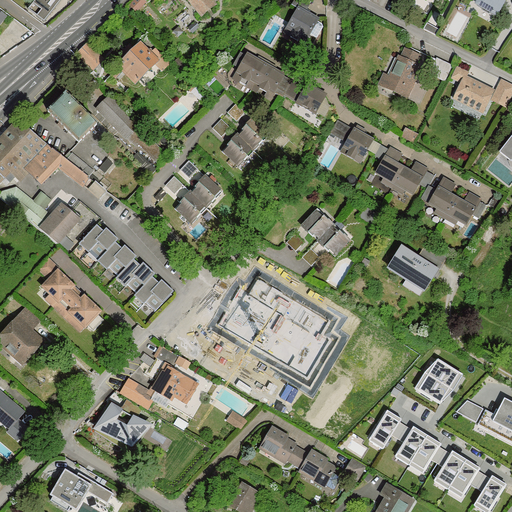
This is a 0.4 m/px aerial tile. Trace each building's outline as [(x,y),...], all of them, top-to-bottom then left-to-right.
[(44,23),(62,0),(37,0),(29,11),(44,23)] [(190,0),(191,1),(189,2),(202,18),(217,7),(211,0),(190,0)] [(296,0),(293,7),(298,11),(285,34),(306,46),(320,22),(305,13),(309,5),(300,0),(296,0)] [(510,0),(481,0),(477,7),(499,19),(510,0)] [(196,23),(189,28),(193,34),(200,29),(196,23)] [(179,28),(174,32),(179,37),(183,33),(179,28)] [(115,79),(123,71),(136,83),(159,60),(139,41),(108,72),(115,79)] [(104,60),(89,46),(79,56),(95,71),(104,60)] [(420,56),(404,49),(400,58),(398,57),(389,77),(383,74),(378,85),(407,98),(415,81),(411,79),(417,66),(416,65),(420,56)] [(233,64),(239,67),(246,55),(240,51),(233,64)] [(285,92),(291,81),(283,76),(284,74),(247,54),(246,55),(239,67),(233,78),(270,99),(274,92),(282,97),(285,92)] [(178,58),(173,62),(180,70),(185,66),(178,58)] [(445,82),(452,65),(436,58),(429,75),(445,82)] [(187,68),(183,72),(187,77),(191,73),(187,68)] [(470,74),(457,68),(451,80),(460,84),(452,101),(484,116),(490,102),(505,109),(511,93),(511,86),(500,81),(495,91),(468,78),(470,74)] [(305,89),(291,81),(285,92),(297,99),(296,102),(315,113),(326,94),(308,84),(305,89)] [(66,94),(49,111),(79,142),(97,125),(66,94)] [(110,96),(97,109),(125,138),(127,137),(135,145),(138,143),(159,165),(168,156),(110,96)] [(245,112),(236,103),(228,113),(237,121),(245,112)] [(230,127),(221,119),(213,128),(222,135),(230,127)] [(0,179),(8,171),(18,180),(27,171),(39,183),(56,166),(81,186),(87,177),(46,144),(15,120),(0,135),(0,179)] [(350,128),(338,121),(332,134),(343,140),(350,128)] [(264,141),(248,125),(221,152),(238,168),(264,141)] [(375,140),(355,128),(341,152),(361,164),(375,140)] [(511,161),(511,135),(499,152),(511,162),(511,161)] [(401,155),(390,148),(377,172),(385,177),(382,182),(403,194),(405,190),(414,194),(428,169),(416,163),(410,172),(396,164),(401,155)] [(198,169),(189,161),(181,170),(190,178),(198,169)] [(183,185),(174,177),(166,186),(175,194),(183,185)] [(222,194),(206,179),(175,210),(190,226),(222,194)] [(455,185),(443,179),(429,204),(437,208),(435,212),(455,224),(457,220),(466,225),(480,199),(469,193),(464,203),(450,194),(455,185)] [(0,196),(38,228),(50,215),(17,188),(4,192),(0,196)] [(78,220),(60,204),(50,215),(38,228),(57,245),(78,220)] [(365,207),(359,217),(373,226),(379,216),(365,207)] [(303,226),(318,240),(334,225),(318,210),(303,226)] [(103,232),(96,225),(77,245),(87,254),(91,250),(99,258),(96,262),(106,271),(109,267),(118,275),(115,279),(125,288),(127,285),(136,293),(133,296),(143,305),(145,303),(154,311),(172,292),(160,281),(158,283),(152,277),(154,275),(142,263),(140,266),(133,260),(135,257),(123,246),(121,249),(115,243),(118,240),(106,229),(103,232)] [(334,225),(318,240),(335,256),(350,240),(334,225)] [(304,241),(296,234),(287,243),(295,251),(304,241)] [(419,257),(440,270),(448,257),(425,246),(419,257)] [(419,257),(403,247),(389,269),(426,292),(440,270),(419,257)] [(319,257),(311,249),(303,258),(311,266),(319,257)] [(49,278),(42,285),(58,301),(62,297),(72,307),(69,310),(85,326),(100,310),(84,295),(80,299),(70,289),(74,284),(48,259),(39,268),(49,278)] [(241,289),(219,325),(308,378),(330,340),(321,334),(330,320),(259,277),(249,294),(241,289)] [(25,308),(0,335),(0,342),(22,363),(42,340),(31,330),(39,321),(25,308)] [(415,386),(440,401),(453,388),(463,372),(438,356),(425,370),(415,386)] [(179,358),(176,364),(187,370),(191,364),(179,358)] [(188,406),(200,385),(167,366),(153,391),(173,403),(175,399),(188,406)] [(150,391),(129,379),(120,394),(141,406),(150,391)] [(0,391),(0,421),(9,429),(7,431),(18,440),(28,427),(18,419),(24,412),(0,391)] [(511,401),(506,398),(497,416),(486,410),(479,425),(511,442),(511,401)] [(121,409),(112,403),(95,431),(122,448),(137,446),(151,426),(138,418),(143,409),(127,400),(121,409)] [(469,401),(457,413),(477,423),(484,409),(469,401)] [(387,407),(369,438),(384,446),(391,434),(399,421),(402,416),(387,407)] [(247,421),(233,412),(227,422),(241,431),(247,421)] [(403,441),(395,454),(410,463),(428,432),(414,424),(411,428),(399,421),(391,434),(403,441)] [(291,437),(274,427),(261,451),(285,465),(287,462),(302,470),(299,474),(326,489),(338,467),(312,452),(310,456),(297,449),(299,445),(290,439),(291,437)] [(428,432),(410,463),(425,471),(433,459),(438,462),(445,449),(440,446),(443,441),(428,432)] [(442,464),(434,478),(449,487),(467,457),(452,448),(450,452),(445,449),(438,462),(442,464)] [(467,457),(449,487),(463,496),(471,483),(482,490),(490,477),(479,470),(481,466),(467,457)] [(365,468),(352,461),(344,474),(357,481),(365,468)] [(0,481),(10,472),(0,463),(0,481)] [(67,469),(52,495),(79,511),(89,494),(108,505),(115,493),(80,473),(78,476),(67,469)] [(482,490),(474,503),(488,511),(507,482),(492,473),(490,477),(482,490)] [(251,511),(261,495),(243,484),(237,493),(234,492),(227,503),(242,511),(251,511)] [(386,500),(379,511),(410,511),(416,502),(388,486),(382,498),(386,500)]
